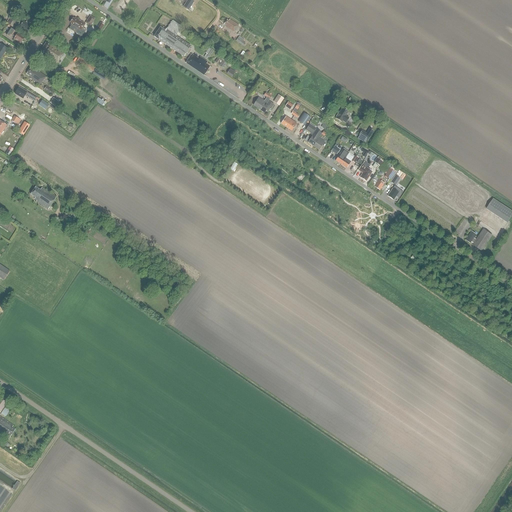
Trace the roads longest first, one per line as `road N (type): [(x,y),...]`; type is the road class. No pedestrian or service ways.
road 1 (unclassified): [(511,285),(88,0)]
road 2 (unclassified): [(191,511),(0,383)]
